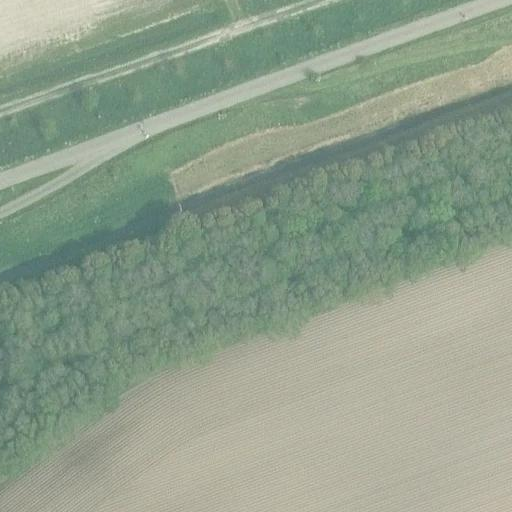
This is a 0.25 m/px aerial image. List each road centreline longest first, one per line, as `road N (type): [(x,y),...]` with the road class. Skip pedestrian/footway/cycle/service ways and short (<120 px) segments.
road 1 (unclassified): [(111,139),(500,0)]
road 2 (unclassified): [(0,210),(90,164),(111,139)]
